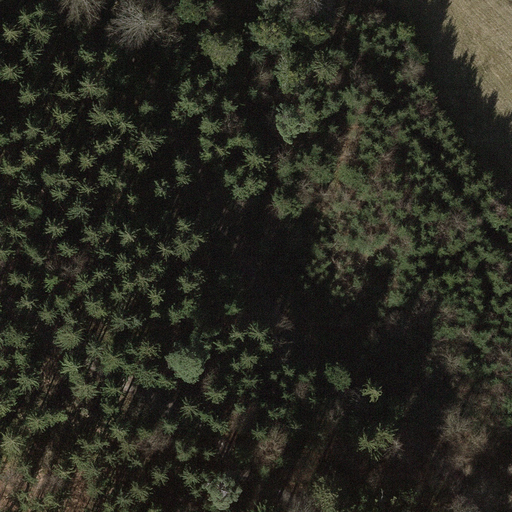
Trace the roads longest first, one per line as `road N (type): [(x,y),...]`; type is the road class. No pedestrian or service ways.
road 1 (track): [(71,0),(133,63),(285,321),(337,378),(425,446),(480,511)]
road 2 (track): [(296,511),(177,413),(0,292)]
